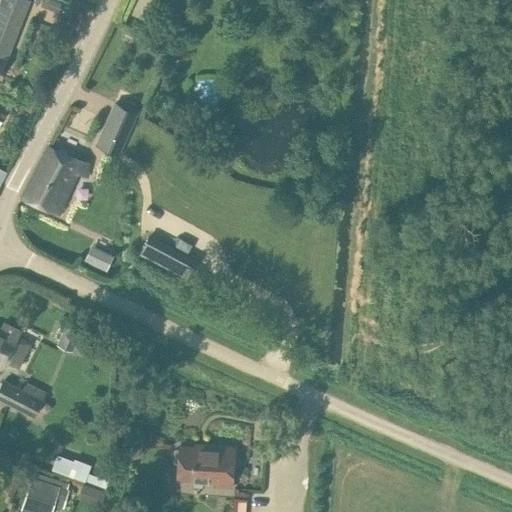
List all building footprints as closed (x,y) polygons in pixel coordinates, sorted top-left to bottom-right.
[(0,72),(6,58),(9,49),(28,0),(6,0),(0,14),(0,72)] [(55,0),(43,0),(41,6),(60,13),(64,4),(55,0)] [(33,94),(25,110),(35,114),(42,99),(33,94)] [(114,101),(95,145),(120,155),(138,111),(114,101)] [(49,145),(22,197),(59,213),(78,172),(83,175),(89,163),(49,145)] [(151,260),(187,279),(196,262),(160,243),(151,260)] [(91,244),(84,261),(106,271),(114,254),(91,244)] [(0,366),(2,368),(21,330),(4,321),(0,328),(0,366)] [(66,325),(58,344),(72,349),(80,331),(66,325)] [(86,343),(116,357),(122,343),(112,338),(111,340),(92,331),(86,343)] [(0,387),(0,399),(35,417),(41,403),(47,390),(26,380),(23,387),(4,378),(0,387)] [(220,446),(204,445),(204,448),(179,446),(177,478),(216,481),(216,487),(232,487),(234,459),(219,458),(220,446)] [(90,484),(106,488),(109,481),(89,474),(92,464),(74,458),(73,461),(57,455),(52,470),(85,482),(90,484)] [(31,511),(51,511),(59,486),(33,477),(23,509),(31,511)] [(83,484),(78,499),(101,506),(106,491),(83,484)]
